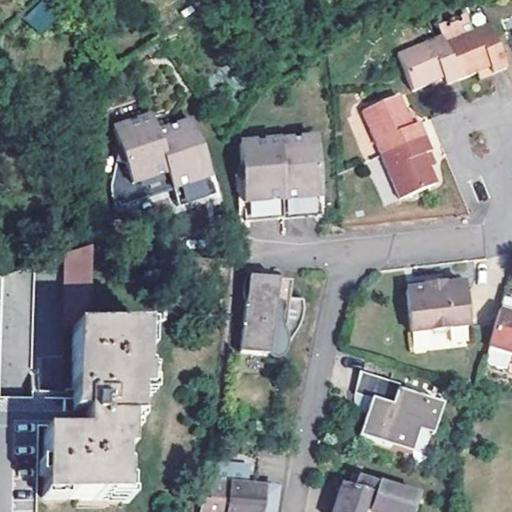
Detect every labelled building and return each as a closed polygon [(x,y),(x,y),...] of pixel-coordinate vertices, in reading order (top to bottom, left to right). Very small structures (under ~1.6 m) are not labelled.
[(45,0),(24,14),(36,33),(58,20),(45,0)] [(459,78),(475,71),(479,69),(487,66),(491,74),(506,68),(488,24),(444,42),(459,78)] [(412,89),(427,83),(432,81),(441,77),(444,84),(459,78),(444,42),(442,36),(398,54),(408,77),(408,78),(412,89)] [(155,39),(142,48),(151,62),(164,52),(155,39)] [(479,80),(491,74),(487,66),(479,69),(475,71),(479,80)] [(430,90),(444,84),(441,77),(432,81),(427,83),(430,90)] [(361,112),(400,96),(399,92),(360,108),(361,112)] [(380,157),(425,137),(420,123),(413,126),(408,113),(400,96),(361,112),(380,157)] [(414,110),(408,113),(413,126),(420,123),(414,110)] [(156,134),(150,117),(115,128),(122,150),(114,183),(122,207),(174,191),(156,134)] [(191,124),(156,134),(174,191),(179,208),(214,195),(191,124)] [(425,137),(380,157),(399,203),(439,188),(430,167),(428,163),(425,154),(432,151),(425,137)] [(278,143),(283,202),(318,199),(316,156),(314,140),(278,143)] [(242,166),(238,173),(235,180),(244,185),(246,205),(283,202),(278,143),(241,145),(242,166)] [(428,163),(430,167),(437,164),(432,151),(425,154),(428,163)] [(380,193),(390,188),(376,158),(366,163),(380,193)] [(67,328),(71,328),(87,328),(88,259),(68,258),(67,328)] [(276,290),(277,284),(248,280),(239,355),(281,360),(281,353),(286,353),(288,345),(290,341),(293,338),(296,334),(299,329),(301,324),(303,319),(303,313),(303,303),(288,302),(289,292),(283,291),(276,290)] [(408,336),(428,335),(433,338),(442,337),(447,333),(465,331),(462,289),(442,290),(442,287),(434,288),(425,288),(425,291),(405,293),(408,336)] [(511,308),(502,306),(490,345),(511,351),(511,308)] [(71,328),(71,407),(71,418),(70,428),(70,433),(42,433),(41,499),(122,499),(122,473),(115,473),(115,454),(126,454),(126,422),(135,421),(135,394),(144,393),(145,370),(141,370),(141,330),(87,328),(71,328)] [(485,361),(511,368),(511,351),(490,345),(485,361)] [(399,382),(361,369),(354,390),(371,396),(367,407),(357,438),(401,452),(410,426),(432,433),(442,402),(397,387),(399,382)] [(207,484),(200,511),(271,511),(275,494),(257,492),(262,456),(225,451),(221,475),(224,476),(223,487),(207,484)] [(413,511),(418,499),(357,478),(355,484),(353,490),(342,486),(332,511),(413,511)]
